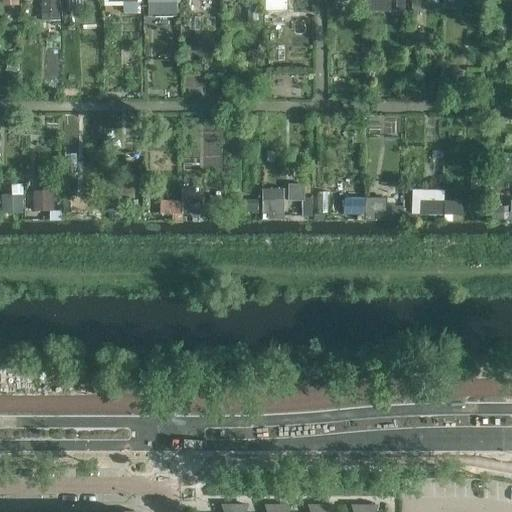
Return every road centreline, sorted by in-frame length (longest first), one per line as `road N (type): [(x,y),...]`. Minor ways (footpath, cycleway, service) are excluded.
road 1 (secondary): [(165,445),(511,441)]
road 2 (secondary): [(511,408),(166,422)]
road 3 (secondary): [(166,422),(0,421)]
road 4 (residential): [(0,484),(166,483)]
road 5 (secondary): [(0,443),(165,445)]
